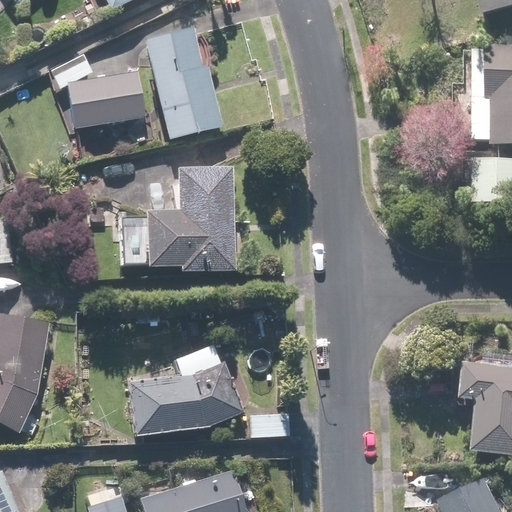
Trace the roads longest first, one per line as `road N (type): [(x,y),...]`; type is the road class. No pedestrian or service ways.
road 1 (residential): [(340,276),(325,105),(296,0)]
road 2 (residential): [(348,511),(340,276)]
road 3 (residential): [(340,276),(511,280)]
